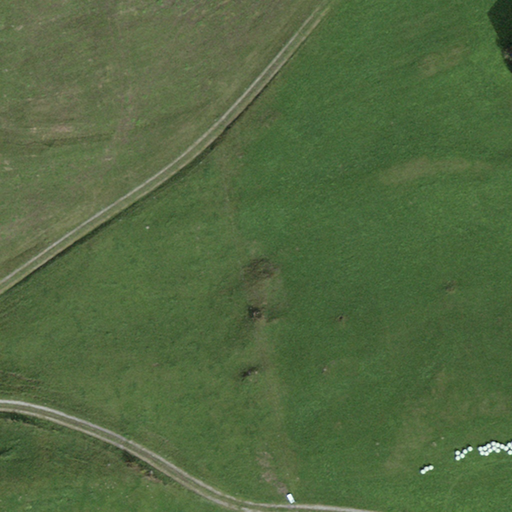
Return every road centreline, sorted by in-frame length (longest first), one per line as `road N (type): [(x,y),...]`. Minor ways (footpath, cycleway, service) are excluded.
road 1 (track): [(0,290),(226,133),(338,0)]
road 2 (track): [(264,511),(228,508),(136,451),(0,409)]
